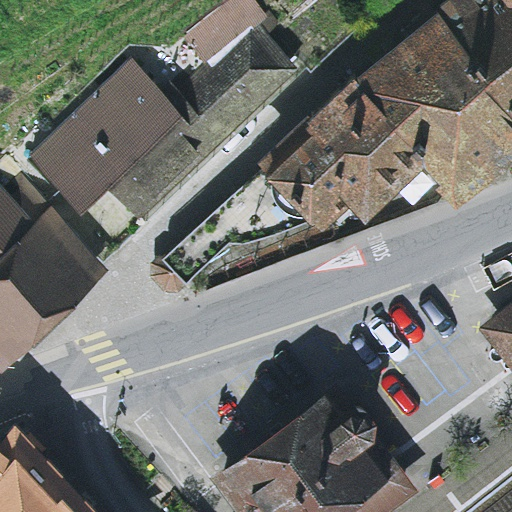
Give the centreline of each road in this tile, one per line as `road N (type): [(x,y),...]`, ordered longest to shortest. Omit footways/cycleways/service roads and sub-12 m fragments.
road 1 (residential): [(145,343),(126,297),(136,247),(410,0)]
road 2 (tertiary): [(145,343),(511,210)]
road 3 (tertiary): [(0,398),(145,343)]
